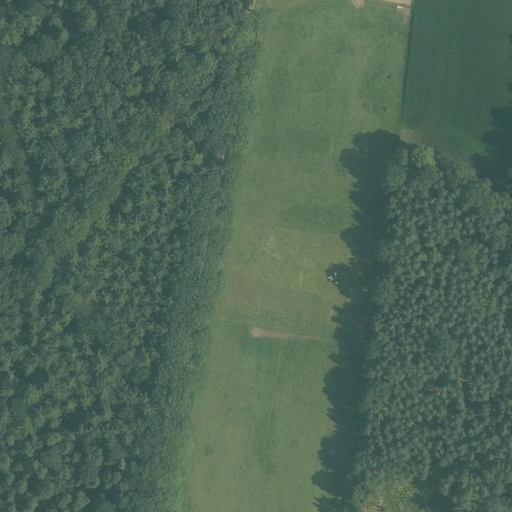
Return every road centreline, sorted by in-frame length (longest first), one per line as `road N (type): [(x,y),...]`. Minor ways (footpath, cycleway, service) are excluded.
road 1 (tertiary): [(153,511),(252,0)]
road 2 (track): [(0,307),(222,29),(251,6)]
